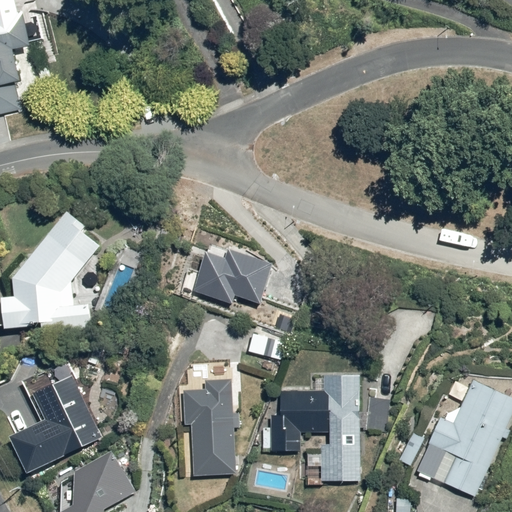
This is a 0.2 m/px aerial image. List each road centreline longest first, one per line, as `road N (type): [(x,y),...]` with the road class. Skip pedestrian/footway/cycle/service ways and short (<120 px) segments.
road 1 (residential): [(181,154),(400,55),(511,57)]
road 2 (residential): [(511,261),(242,183)]
road 3 (residential): [(0,167),(62,154),(181,154)]
